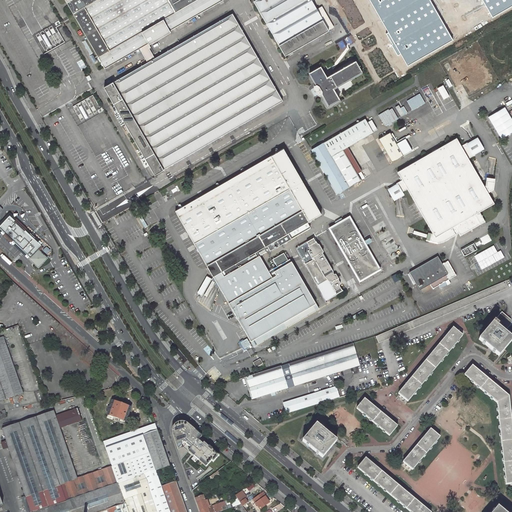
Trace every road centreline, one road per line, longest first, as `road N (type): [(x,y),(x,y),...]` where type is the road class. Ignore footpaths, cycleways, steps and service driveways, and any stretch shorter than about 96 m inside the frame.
road 1 (unknown): [(0,0),(116,205)]
road 2 (primary): [(20,152),(125,334)]
road 3 (unknown): [(282,423),(395,382),(452,316)]
road 4 (primary): [(345,511),(191,381)]
road 5 (primary): [(191,381),(145,325),(87,222)]
road 6 (primary): [(87,222),(0,68)]
road 7 (unknown): [(89,86),(240,0)]
road 8 (primary): [(180,402),(311,511)]
road 9 (unclassified): [(0,261),(101,350)]
